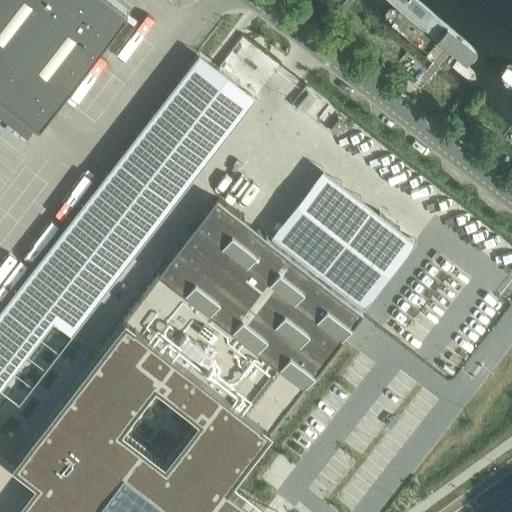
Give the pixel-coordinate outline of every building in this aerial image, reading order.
[(38,125),(126,11),(126,10),(126,9),(114,0),(0,0),(0,116),(27,138),(37,125),(37,124),(38,125)] [(382,0),(463,58),(470,60),(478,58),(483,50),(483,40),(477,33),(430,0),(382,0)] [(495,79),(499,85),(511,94),(511,60),(510,60),(503,62),(495,73),(495,79)] [(0,511),(232,511),(215,499),(362,309),(216,196),(14,456),(0,445),(0,511)] [(380,212),(331,274),(350,289),(398,226),(380,212)]
